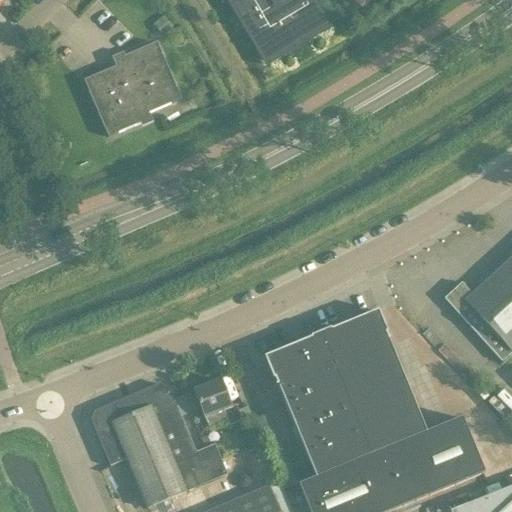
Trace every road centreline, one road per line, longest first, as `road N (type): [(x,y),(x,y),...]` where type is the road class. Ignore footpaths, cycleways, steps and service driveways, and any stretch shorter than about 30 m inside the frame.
road 1 (unclassified): [(50,399),(295,302),(511,170)]
road 2 (tertiary): [(220,180),(365,106),(511,9)]
road 3 (tertiary): [(220,180),(38,245)]
road 4 (tertiary): [(45,261),(220,180)]
road 5 (unclassified): [(96,511),(50,399)]
